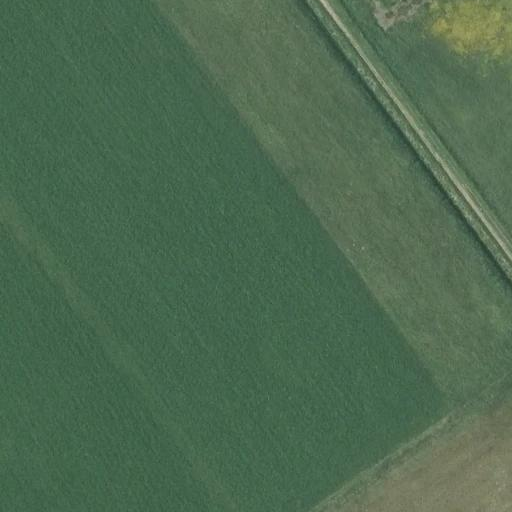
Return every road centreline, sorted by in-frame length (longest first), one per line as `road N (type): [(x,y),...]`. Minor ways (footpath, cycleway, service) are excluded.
road 1 (track): [(511,260),(320,0)]
road 2 (track): [(321,511),(511,374)]
